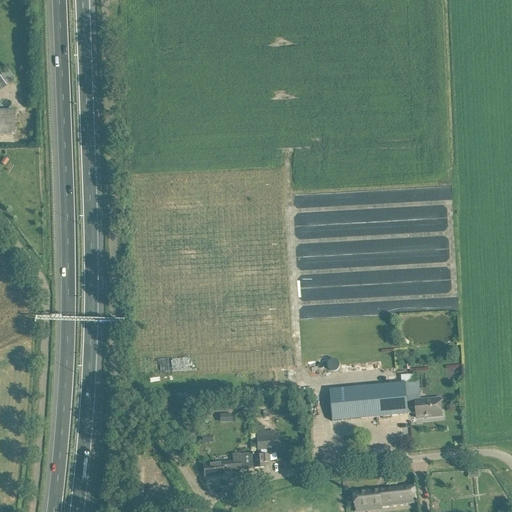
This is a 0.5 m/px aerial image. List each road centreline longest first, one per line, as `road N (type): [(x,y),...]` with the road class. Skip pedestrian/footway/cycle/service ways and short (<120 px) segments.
road 1 (unclassified): [(204,505),(113,368),(104,0)]
road 2 (motorway): [(59,0),(68,314),(53,511)]
road 3 (motorway): [(76,511),(91,245),(82,0)]
road 4 (unclassified): [(511,463),(487,452),(321,468),(247,483),(204,505)]
road 5 (unclassified): [(35,511),(46,305),(0,227)]
